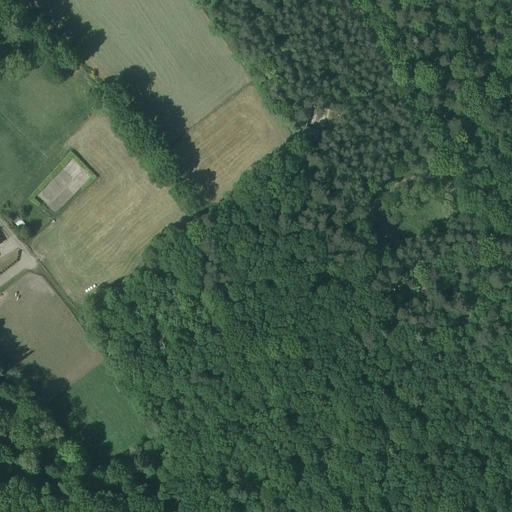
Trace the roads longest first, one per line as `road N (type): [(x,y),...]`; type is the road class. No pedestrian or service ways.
road 1 (track): [(440,167),(362,204),(348,199),(314,112)]
road 2 (track): [(144,511),(0,490)]
road 3 (track): [(440,167),(511,292)]
